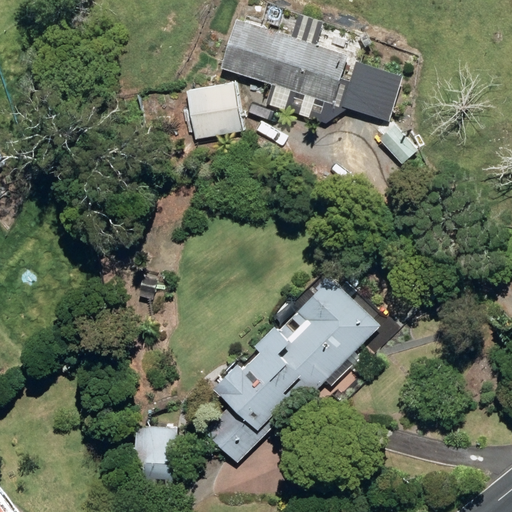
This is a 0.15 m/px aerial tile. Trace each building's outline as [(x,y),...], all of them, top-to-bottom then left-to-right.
[(385,135),(408,162),(425,146),(403,120),(400,122),(388,114),(397,89),(349,73),(364,28),(335,18),(336,15),(308,6),(300,30),(248,13),(231,65),(284,82),(278,99),(330,117),(339,112),(359,115),(383,137),(385,135)] [(196,88),(203,134),(249,127),(242,81),(196,88)] [(213,428),(244,459),(277,426),(273,422),(290,404),(298,413),(332,380),(351,399),(388,362),(369,342),(390,322),(338,269),(325,282),(329,285),(294,320),(291,317),(269,339),(275,344),(258,362),(252,357),(228,381),(243,397),(213,428)] [(141,479),(181,481),(183,445),(191,446),(192,426),(144,423),(141,479)] [(288,464),(302,498),(331,487),(317,452),(288,464)] [(0,511),(11,511),(0,495),(0,511)]
